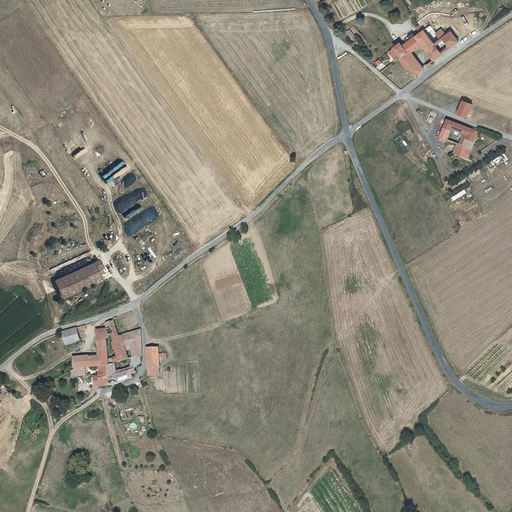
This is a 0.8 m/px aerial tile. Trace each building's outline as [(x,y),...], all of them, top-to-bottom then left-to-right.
[(425,30),(431,37),(435,43),(426,50),(434,60),(458,41),(450,31),(441,39),(430,25),(425,30)] [(353,45),(359,40),(348,29),(345,31),(354,40),(351,43),(353,45)] [(431,37),(425,30),(407,43),(403,46),(407,52),(409,54),(411,52),(412,51),(414,54),(419,50),(417,48),(422,44),(431,37)] [(422,44),(426,50),(435,43),(431,37),(422,44)] [(401,43),(394,48),(401,57),(407,52),(403,46),(401,43)] [(401,57),(414,75),(420,70),(409,54),(407,52),(401,57)] [(409,54),(420,70),(423,68),(411,52),(409,54)] [(475,105),(466,102),(460,115),(470,119),(473,110),(475,105)] [(467,135),(469,129),(457,125),(450,122),(448,128),(455,131),(467,135)] [(445,136),(452,139),(455,131),(448,128),(445,136)] [(457,155),(471,160),(481,133),(469,129),(467,135),(465,141),(463,146),(461,145),(457,155)] [(123,220),(134,215),(132,211),(121,216),(123,220)] [(86,253),(51,267),(65,301),(106,283),(102,272),(107,270),(102,260),(66,275),(63,270),(88,259),(86,253)] [(125,334),(118,318),(116,320),(117,322),(121,331),(122,335),(125,334)] [(109,338),(109,335),(114,333),(121,331),(117,322),(108,324),(109,328),(104,330),(99,331),(100,337),(100,341),(109,338)] [(68,342),(69,345),(82,341),(81,332),(89,330),(88,325),(65,332),(68,342)] [(129,344),(136,342),(135,338),(143,335),(142,328),(125,334),(127,338),(129,344)] [(114,333),(117,341),(127,338),(125,334),(122,335),(121,331),(114,333)] [(143,335),(135,338),(136,342),(137,356),(145,356),(143,335)] [(102,357),(91,357),(73,359),(74,370),(84,369),(99,367),(103,367),(109,365),(113,364),(115,364),(109,338),(100,341),(102,357)] [(117,341),(122,354),(124,361),(134,356),(129,344),(127,338),(117,341)] [(163,355),(163,350),(151,350),(152,357),(153,375),(151,376),(164,376),(163,362),(170,361),(169,355),(163,355)] [(137,365),(137,363),(123,369),(123,374),(138,368),(137,365)] [(138,368),(123,374),(113,377),(113,364),(109,365),(110,374),(110,385),(120,382),(130,379),(133,377),(133,373),(138,371),(138,368)] [(113,364),(113,377),(123,374),(123,369),(124,365),(117,367),(117,364),(116,364),(115,364),(113,364)] [(99,387),(110,385),(110,374),(109,365),(103,367),(99,367),(98,376),(93,376),(93,387),(99,387)] [(99,387),(93,387),(90,395),(91,398),(94,395),(99,387)] [(125,410),(140,406),(138,399),(118,405),(123,420),(128,419),(125,410)]
